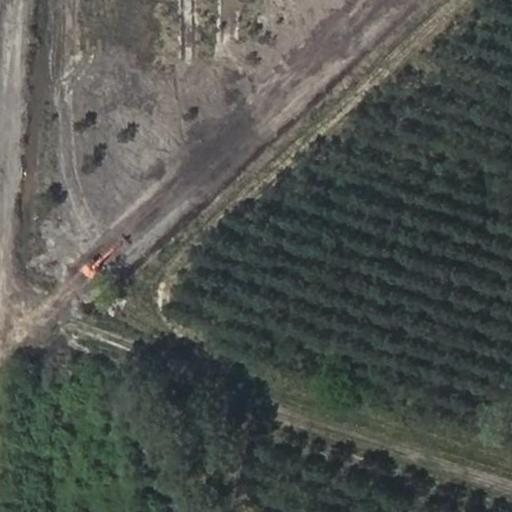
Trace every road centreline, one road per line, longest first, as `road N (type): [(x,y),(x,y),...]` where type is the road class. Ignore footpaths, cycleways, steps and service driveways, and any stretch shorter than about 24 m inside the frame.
road 1 (track): [(377,0),(45,308),(0,324)]
road 2 (track): [(45,308),(156,353),(511,468)]
road 3 (track): [(0,243),(15,0)]
